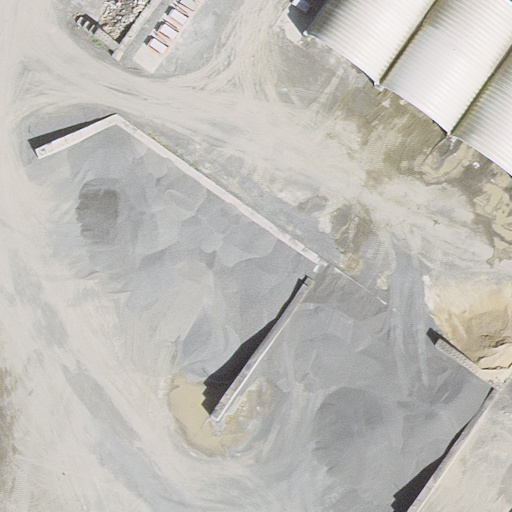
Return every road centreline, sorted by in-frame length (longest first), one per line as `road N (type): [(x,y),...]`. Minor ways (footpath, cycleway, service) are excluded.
road 1 (track): [(511,272),(215,117),(66,79)]
road 2 (unknown): [(247,511),(197,481),(72,374),(0,296)]
